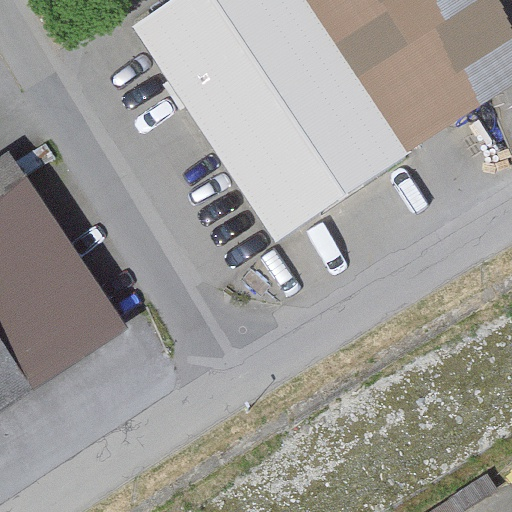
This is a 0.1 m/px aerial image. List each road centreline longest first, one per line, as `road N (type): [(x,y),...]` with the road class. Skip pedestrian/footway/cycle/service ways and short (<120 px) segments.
road 1 (residential): [(511,232),(50,511)]
road 2 (unknown): [(368,0),(509,234)]
